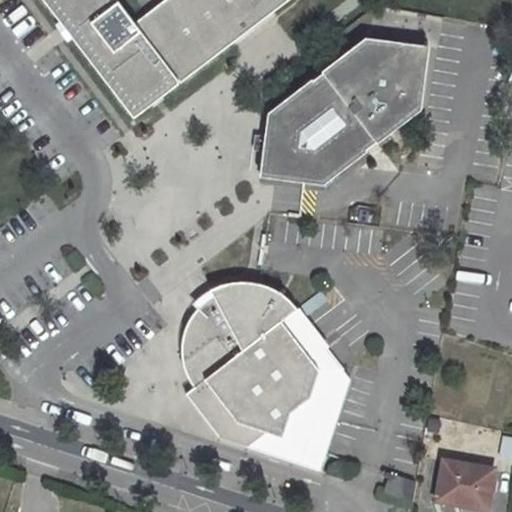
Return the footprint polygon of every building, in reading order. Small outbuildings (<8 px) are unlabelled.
[(161,0),(134,21),(118,0),(45,0),(63,23),(68,19),(74,26),(68,30),(133,116),(252,27),(245,18),(270,0),(276,8),(286,0),(161,0)] [(252,27),(276,8),(270,0),(245,18),(252,27)] [(63,23),(68,30),(74,26),(68,19),(63,23)] [(388,134),(420,110),(429,49),(366,40),(335,64),(333,62),(322,70),(323,73),(312,81),(311,78),(299,88),(300,90),(270,113),(262,176),(322,185),(355,160),(356,163),(368,154),(366,151),(377,143),(379,146),(390,136),(388,134)] [(195,385),(187,391),(219,437),(247,446),(266,431),(282,435),(289,459),(322,469),(327,454),(316,451),(336,390),(280,320),(296,308),(272,288),(254,282),(241,281),(235,281),(220,285),(212,288),(216,295),(205,301),(196,309),(188,321),(182,335),(181,347),(182,359),(185,368),(189,376),(195,385)] [(280,320),(336,390),(343,368),(333,354),(323,362),(316,353),(325,345),(296,308),(280,320)] [(333,354),(325,345),(316,353),(323,362),(333,354)] [(266,431),(247,446),(289,459),(282,435),(266,431)] [(454,500),(453,504),(488,510),(494,468),(444,459),(438,498),(454,500)] [(412,500),(416,480),(384,469),(383,473),(389,475),(384,490),(412,500)]
